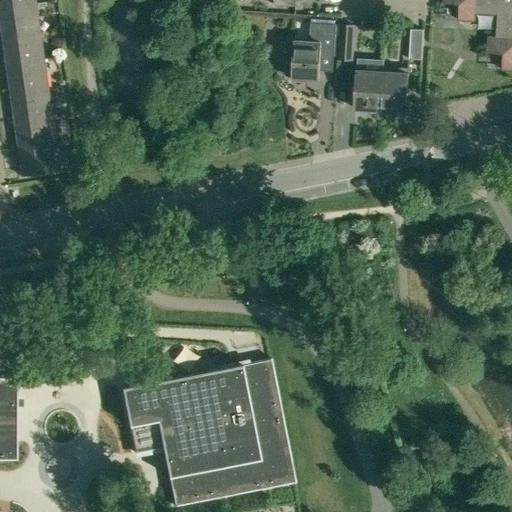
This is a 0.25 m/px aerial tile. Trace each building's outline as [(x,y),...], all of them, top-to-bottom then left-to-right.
[(0,0),(0,9),(35,4),(34,0),(0,0)] [(511,0),(442,0),(443,3),(459,4),(458,20),(475,21),(475,13),(497,14),(496,36),(488,35),(487,52),(503,53),(502,69),(511,70),(511,0)] [(39,32),(35,4),(0,9),(0,24),(2,37),(39,32)] [(286,63),(286,75),(292,75),(292,78),(318,80),(320,55),(333,56),(335,24),(310,23),(309,41),(294,40),(293,63),(286,63)] [(340,25),(338,58),(352,59),(354,25),(340,25)] [(410,29),(409,58),(421,59),(423,29),(410,29)] [(43,60),(39,32),(2,37),(6,65),(43,60)] [(379,110),(382,71),(368,71),(369,60),(357,59),(354,108),(379,110)] [(47,88),(43,60),(6,65),(10,93),(47,88)] [(396,72),(382,71),(379,110),(391,110),(391,115),(408,116),(409,104),(405,104),(408,68),(396,67),(396,72)] [(14,121),(50,116),(47,88),(10,93),(14,121)] [(54,143),(50,116),(14,121),(18,149),(54,143)] [(58,171),(54,143),(18,149),(22,176),(58,171)] [(249,362),(205,371),(122,387),(127,416),(128,416),(135,452),(163,447),(163,451),(174,506),(295,482),(271,358),(249,362)] [(0,457),(16,458),(16,430),(16,376),(0,375),(0,457)]
